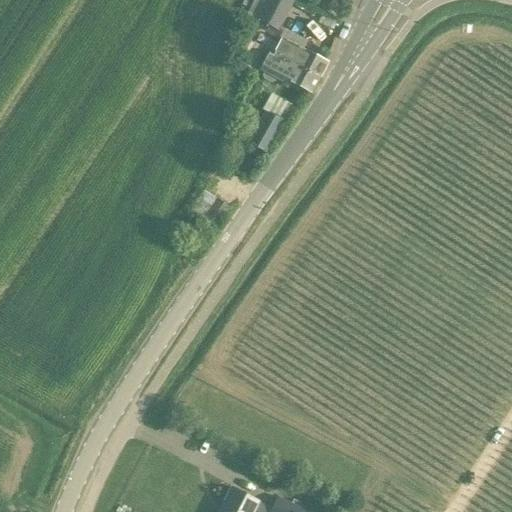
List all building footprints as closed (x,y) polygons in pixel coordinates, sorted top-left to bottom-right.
[(278,32),(294,1),(294,0),(253,0),(246,14),(278,32)] [(244,23),(238,33),(245,36),(250,27),(244,23)] [(244,39),(236,51),(253,76),(266,50),(244,39)] [(274,53),(272,57),(319,81),(328,63),(311,54),(310,56),(279,41),(273,52),(274,53)] [(262,76),(264,80),(271,84),(274,83),(276,80),(288,87),(290,83),(312,95),(319,81),(272,57),(268,55),(259,71),(264,73),(262,76)] [(283,122),(262,113),(245,144),(265,153),(283,122)] [(201,223),(202,220),(217,229),(230,207),(203,191),(188,216),(201,223)] [(230,489),(218,511),(252,511),(253,511),(254,511),(307,511),(276,496),(270,509),(230,489)]
